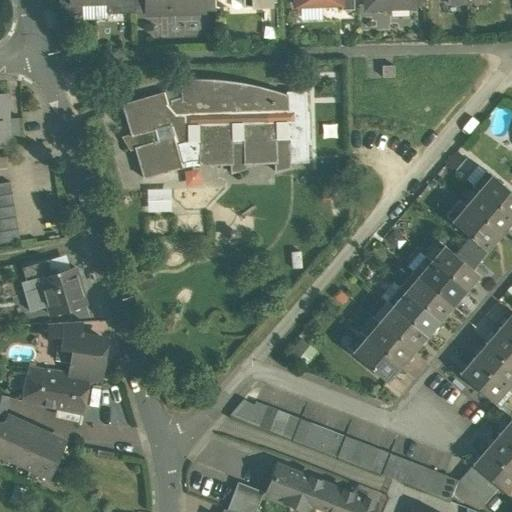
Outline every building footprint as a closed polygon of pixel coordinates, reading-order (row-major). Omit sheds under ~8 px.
[(68,0),(57,0),(62,16),(82,15),(81,5),(69,5),(68,0)] [(118,0),(119,3),(106,4),(107,14),(134,13),(133,0),(118,0)] [(145,0),(133,0),(134,13),(146,13),(145,0)] [(145,0),(146,13),(200,11),(200,3),(202,3),(201,0),(145,0)] [(201,0),(202,3),(200,3),(200,11),(214,11),(213,0),(201,0)] [(340,0),(340,5),(341,11),(353,10),(352,0),(340,0)] [(285,89),(284,65),(272,65),(273,90),(285,89)] [(395,67),(383,67),(383,77),(395,77),(395,67)] [(163,94),(122,105),(122,107),(123,107),(131,135),(122,138),(123,139),(130,150),(134,149),(135,150),(136,150),(144,178),(143,178),(143,179),(185,167),(201,165),(230,164),(231,174),(232,174),(232,173),(245,169),(245,165),(246,165),(246,164),(274,163),(275,173),(276,172),(276,171),(289,167),(289,163),(309,163),(306,93),(287,93),(287,100),(270,94),(254,90),(231,86),(208,84),(184,84),(185,102),(180,103),(179,99),(170,102),(171,106),(167,107),(163,94)] [(7,95),(0,95),(0,147),(9,148),(7,95)] [(20,119),(8,119),(9,143),(21,142),(20,119)] [(511,216),(511,193),(492,176),(478,192),(510,219),(511,216)] [(9,182),(0,183),(0,195),(11,194),(9,182)] [(510,219),(478,192),(465,207),(497,234),(510,219)] [(11,194),(0,195),(0,208),(13,206),(11,194)] [(13,206),(0,208),(0,220),(15,218),(13,206)] [(497,234),(465,207),(452,223),(470,239),(484,250),(497,234)] [(15,218),(0,220),(0,232),(17,229),(15,218)] [(17,229),(0,232),(0,244),(19,241),(17,229)] [(484,250),(470,239),(463,247),(477,259),(484,250)] [(456,256),(445,247),(431,262),(463,289),(477,274),(456,256)] [(477,259),(463,247),(456,256),(469,267),(477,259)] [(46,262),(19,270),(31,312),(48,307),(39,278),(49,275),(46,262)] [(463,289),(431,262),(418,277),(450,305),(463,289)] [(49,275),(39,278),(48,307),(51,316),(84,306),(73,268),(49,275)] [(154,287),(148,268),(133,272),(139,292),(154,287)] [(412,272),(399,287),(405,293),(418,277),(412,272)] [(450,305),(418,277),(405,293),(437,320),(450,305)] [(437,320),(405,293),(392,308),(424,335),(437,320)] [(424,335),(392,308),(379,323),(411,350),(424,335)] [(511,313),(499,328),(511,339),(511,313)] [(82,322),(47,324),(47,338),(61,338),(83,337),(83,336),(82,322)] [(411,350),(379,323),(366,338),(398,366),(411,350)] [(511,339),(499,328),(486,343),(511,365),(511,339)] [(103,339),(83,336),(83,337),(61,338),(59,349),(73,351),(69,375),(89,378),(101,380),(105,356),(101,355),(103,339)] [(398,366),(366,338),(353,354),(385,381),(398,366)] [(315,354),(300,342),(290,355),(305,367),(315,354)] [(511,377),(511,365),(486,343),(473,358),(505,386),(511,377)] [(505,386),(473,358),(459,375),(491,402),(505,386)] [(21,401),(53,408),(59,373),(27,369),(21,401)] [(69,375),(59,373),(53,408),(82,415),(89,378),(69,375)] [(505,386),(491,402),(498,407),(511,391),(505,386)] [(0,442),(10,422),(5,419),(11,398),(0,394),(0,442)] [(230,417),(247,423),(254,406),(244,401),(230,417)] [(266,406),(255,402),(254,406),(247,423),(258,427),(266,406)] [(277,411),(266,406),(258,427),(269,431),(277,411)] [(288,415),(277,411),(269,431),(280,436),(288,415)] [(299,419),(288,415),(280,436),(291,440),(299,419)] [(511,418),(499,433),(511,444),(511,418)] [(310,423),(299,419),(291,440),(302,444),(310,423)] [(0,456),(13,462),(28,430),(10,422),(0,442),(0,456)] [(322,428),(310,423),(302,444),(313,449),(322,428)] [(333,432),(322,428),(313,449),(325,453),(333,432)] [(31,471),(46,439),(28,430),(13,462),(31,471)] [(344,436),(333,432),(325,453),(336,457),(344,436)] [(511,444),(499,433),(486,448),(511,470),(511,444)] [(355,441),(344,436),(336,457),(347,462),(355,441)] [(50,479),(65,447),(46,439),(31,471),(50,479)] [(366,445),(355,441),(347,462),(358,466),(366,445)] [(378,449),(366,445),(358,466),(370,470),(378,449)] [(511,483),(511,470),(486,448),(472,465),(498,487),(504,492),(511,483)] [(389,454),(378,449),(370,470),(381,474),(389,454)] [(400,458),(389,454),(381,474),(392,479),(400,458)] [(102,498),(131,502),(139,503),(144,459),(108,455),(102,498)] [(411,462),(400,458),(392,479),(403,483),(411,462)] [(422,466),(411,462),(403,483),(414,487),(422,466)] [(472,465),(458,480),(485,502),(498,487),(472,465)] [(366,493),(354,489),(352,495),(339,490),(339,491),(322,484),(322,483),(277,466),(266,495),(309,511),(310,511),(311,511),(314,506),(329,511),(371,511),(375,504),(363,499),(366,493)] [(434,471),(422,466),(414,487),(426,492),(434,471)] [(445,475),(434,471),(426,492),(437,496),(445,475)] [(458,480),(445,475),(437,496),(450,501),(458,480)] [(238,511),(248,487),(237,482),(226,510),(230,511),(238,511)] [(254,511),(262,492),(248,487),(238,511),(254,511)] [(130,511),(131,502),(102,498),(100,511),(130,511)]
